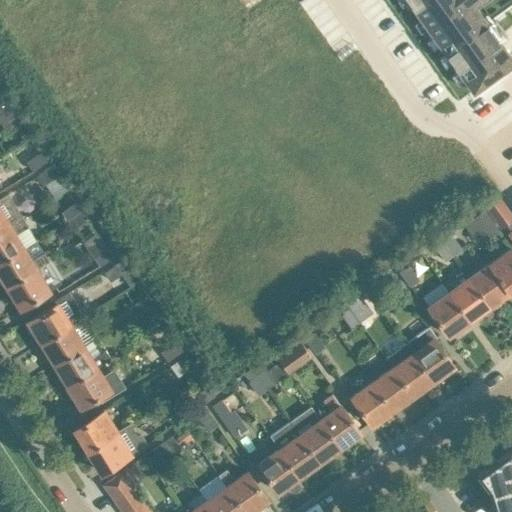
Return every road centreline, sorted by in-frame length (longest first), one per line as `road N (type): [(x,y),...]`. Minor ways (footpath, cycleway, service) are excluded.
road 1 (residential): [(346,511),(511,390)]
road 2 (residential): [(81,511),(0,390)]
